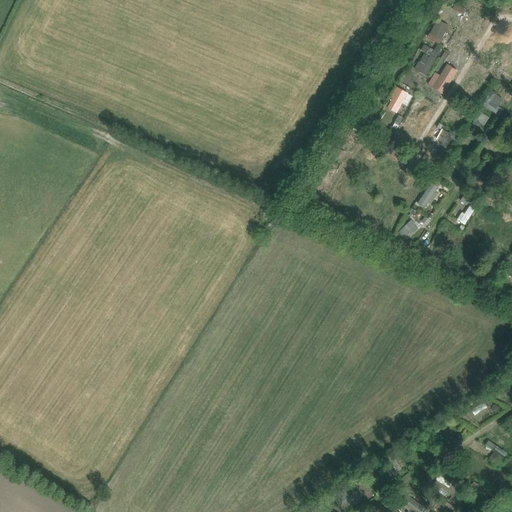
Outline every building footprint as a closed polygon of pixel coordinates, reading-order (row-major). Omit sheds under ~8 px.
[(428,43),(425,51),(430,53),(423,70),(436,76),(447,52),(428,43)] [(434,83),(451,95),(467,72),(455,64),(447,75),(442,72),(434,83)] [(415,106),(420,95),(404,87),(394,108),(405,114),(410,104),(415,106)] [(511,113),(511,111),(508,108),(511,103),(511,101),(501,91),(490,103),(507,119),(511,113)] [(463,110),(458,115),(465,121),(469,117),(463,110)] [(484,122),(492,127),(497,118),(490,114),(484,122)] [(405,115),(402,123),(407,125),(410,117),(405,115)] [(405,135),(419,140),(424,127),(416,125),(415,128),(409,126),(405,135)] [(448,140),(458,149),(466,140),(455,131),(448,140)] [(369,168),(387,179),(393,170),(374,159),(369,168)] [(351,180),(348,185),(356,189),(359,185),(351,180)] [(427,208),(436,209),(438,193),(428,192),(427,208)] [(471,212),(468,210),(463,219),(473,225),(483,209),(476,204),(471,212)] [(419,219),(406,232),(412,238),(419,232),(422,235),(428,229),(419,219)] [(493,460),(506,465),(511,449),(494,442),(492,446),(498,448),(493,460)]
